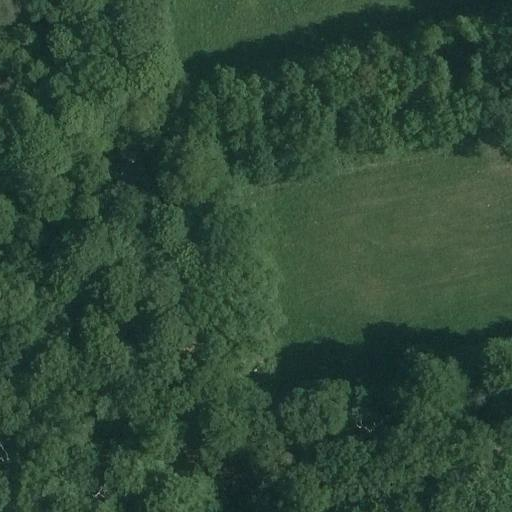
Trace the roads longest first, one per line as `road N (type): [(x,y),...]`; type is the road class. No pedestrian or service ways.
road 1 (track): [(229,511),(137,150)]
road 2 (track): [(151,147),(511,67)]
road 3 (tertiary): [(299,511),(511,448)]
road 4 (track): [(0,182),(151,147)]
road 5 (track): [(151,147),(110,0)]
